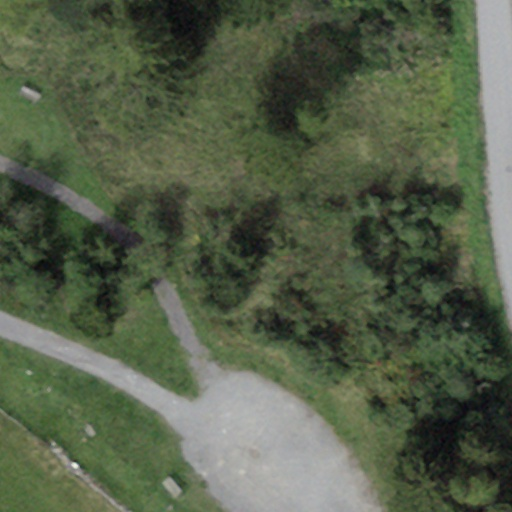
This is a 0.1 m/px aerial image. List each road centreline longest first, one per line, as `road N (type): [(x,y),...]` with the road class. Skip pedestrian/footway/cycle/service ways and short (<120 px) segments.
road 1 (residential): [(511,257),(492,0)]
road 2 (track): [(185,414),(0,324)]
